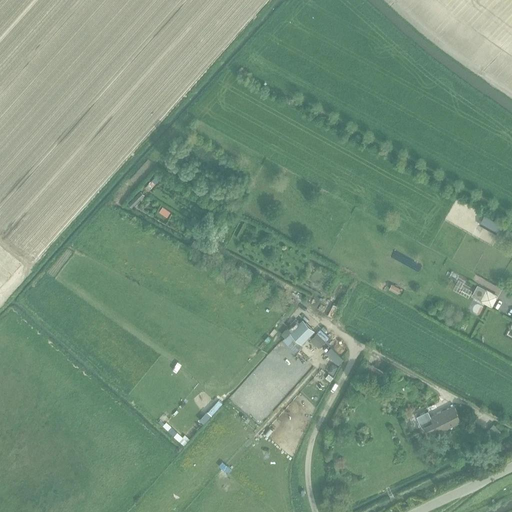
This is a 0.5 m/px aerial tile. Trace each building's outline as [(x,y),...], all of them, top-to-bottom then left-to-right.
[(392,284),(389,289),(398,294),(401,288),(392,284)] [(487,290),(481,301),(492,307),(498,296),(487,290)] [(296,319),(282,334),(285,337),(283,339),(297,353),(300,350),(298,347),(301,344),(315,331),(303,319),(299,322),(296,319)] [(326,341),(317,333),(312,338),(321,346),(326,341)] [(384,373),(367,362),(360,373),(377,383),(384,373)] [(332,366),(329,372),(334,375),(338,367),(334,365),(332,366)] [(461,420),(456,409),(454,406),(431,417),(428,411),(410,419),(416,430),(425,426),(430,436),(461,420)] [(207,411),(199,420),(204,424),(212,415),(207,411)] [(494,423),(486,431),(493,438),(501,431),(494,423)]
